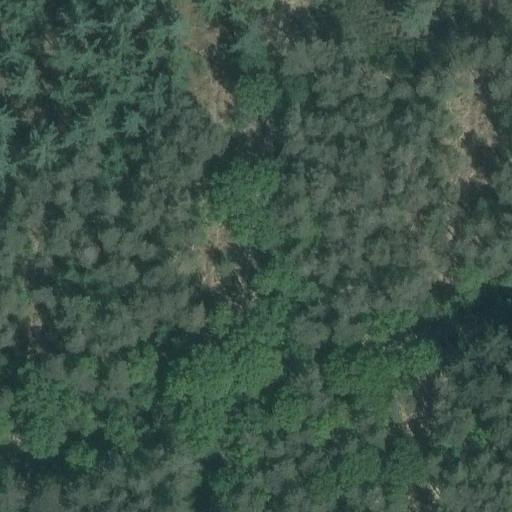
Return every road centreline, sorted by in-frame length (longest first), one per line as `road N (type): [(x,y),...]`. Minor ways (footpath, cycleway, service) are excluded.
road 1 (track): [(211,387),(271,0)]
road 2 (track): [(211,387),(511,295)]
road 3 (track): [(0,458),(211,387)]
road 4 (track): [(195,511),(211,387)]
